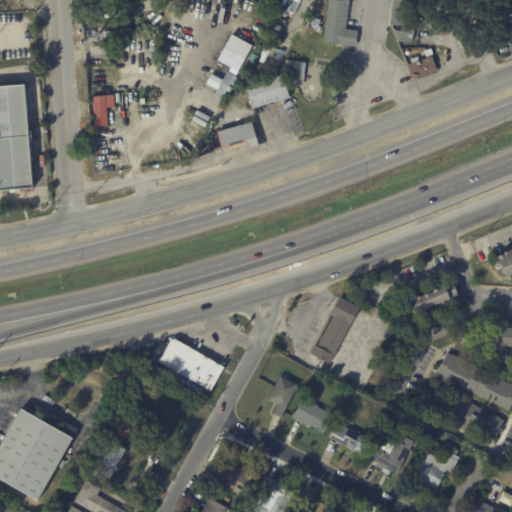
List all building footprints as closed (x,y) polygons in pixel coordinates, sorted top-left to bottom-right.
[(348,0),(345,30),(356,31),(354,47),(322,43),(326,0),(348,0)] [(405,0),(402,27),(389,25),(392,0),(405,0)] [(319,20),(317,27),(306,23),(308,17),(319,20)] [(413,30),(408,45),(391,39),(393,31),(398,32),(400,27),(413,30)] [(107,32),(108,45),(102,45),(100,33),(107,32)] [(239,40),(250,46),(246,53),(235,47),(239,40)] [(433,62),(436,72),(411,79),(407,65),(411,63),(410,59),(424,55),(423,51),(431,49),(432,54),(431,55),(433,62)] [(305,63),(306,63),(302,87),(293,86),(296,62),(305,63)] [(236,76),(231,85),(228,83),(221,96),(214,92),(226,71),(236,76)] [(210,75),(220,80),(214,90),(204,84),(209,74),(210,75)] [(290,97),(290,98),(253,109),(246,85),(283,74),(290,97)] [(28,89),(31,133),(33,133),(34,144),(32,144),(35,192),(21,192),(21,195),(10,195),(10,194),(0,194),(0,89),(28,88),(28,89)] [(108,124),(94,125),(92,96),(106,95),(108,124)] [(222,148),(221,148),(216,132),(250,122),(257,149),(248,152),(245,141),(222,148)] [(511,277),(503,281),(494,258),(501,255),(500,253),(502,252),(503,253),(511,249),(511,277)] [(452,297),(453,301),(443,305),(443,304),(439,305),(437,303),(405,317),(399,303),(412,297),(411,296),(416,294),(416,295),(429,290),(428,289),(432,287),(433,288),(442,284),(443,286),(451,282),(457,295),(452,297)] [(358,308),(330,364),(310,354),(314,345),(317,346),(331,318),(329,317),(339,297),(358,307),(358,308)] [(511,355),(511,346),(506,346),(506,352),(493,352),(494,320),(507,320),(506,328),(511,328),(511,355)] [(227,366),(214,392),(160,363),(174,338),(209,357),(208,358),(217,363),(218,362),(227,366)] [(436,375),(448,352),(500,380),(500,379),(501,380),(502,379),(505,381),(505,382),(508,384),(509,383),(511,384),(511,403),(508,411),(494,404),(498,398),(491,394),(487,401),(456,384),(458,379),(454,376),(451,382),(436,375)] [(279,418),(272,414),(277,405),(267,400),(279,376),(297,386),(279,418)] [(431,385),(444,391),(441,398),(449,402),(452,395),(482,410),(479,417),(487,420),(490,415),(504,421),(493,444),(420,409),(431,385)] [(302,423),(290,417),(302,397),(317,406),(331,415),(320,432),(310,426),(309,428),(302,423)] [(76,443),(77,443),(68,460),(67,459),(61,470),(59,468),(40,502),(0,478),(0,448),(23,410),(75,440),(74,442),(76,443)] [(138,435),(135,440),(120,432),(130,415),(144,423),(138,435)] [(355,450),(351,448),(350,450),(327,436),(335,422),(346,428),(347,426),(369,439),(360,454),(355,450)] [(413,442),(396,474),(391,472),(390,473),(379,467),(380,465),(370,460),(377,447),(381,449),(386,439),(393,442),(394,440),(400,444),(404,438),(413,442)] [(130,449),(111,484),(96,475),(106,457),(102,454),(106,447),(110,450),(115,441),(130,449)] [(445,441),(450,444),(449,446),(447,451),(442,448),(445,441)] [(455,462),(449,473),(444,470),(433,491),(426,487),(426,488),(416,483),(416,482),(409,478),(423,452),(432,456),(433,454),(443,459),(446,451),(450,453),(452,448),(458,451),(455,456),(457,457),(455,462)] [(206,486),(211,476),(209,475),(217,461),(229,467),(229,466),(244,474),(247,467),(260,474),(245,503),(236,499),(238,495),(226,489),(227,488),(222,485),(218,492),(206,486)] [(267,477),(293,493),(281,511),(256,511),(248,507),(266,476),(267,477)] [(101,487),(104,489),(101,495),(131,511),(96,511),(77,501),(89,480),(101,487)] [(209,500),(226,509),(224,511),(201,511),(208,500),(209,500)] [(484,503),(492,507),(494,505),(508,511),(474,511),(480,501),(484,503)] [(332,510),(330,511),(296,511),(300,506),(311,511),(313,511),(319,502),(332,510)]
